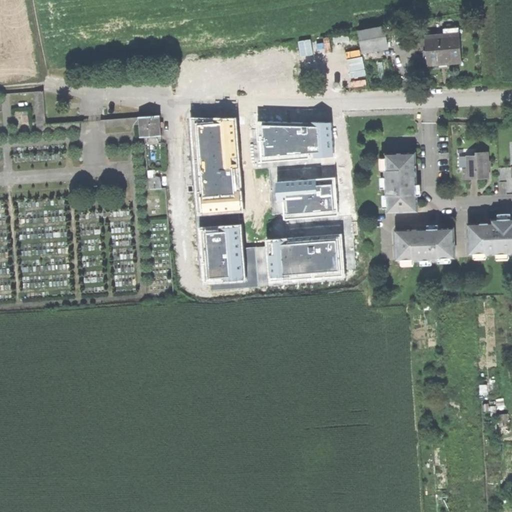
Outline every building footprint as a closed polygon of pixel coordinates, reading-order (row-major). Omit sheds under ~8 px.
[(389,46),(385,26),(362,31),(363,32),(361,33),(364,51),(389,46)] [(444,63),(461,63),(460,29),(439,30),(440,37),(427,37),(428,64),(444,63)] [(355,53),(364,51),(361,33),(351,34),(355,53)] [(43,87),(35,88),(39,127),(79,126),(79,119),(46,120),(43,87)] [(140,137),(161,136),(160,115),(139,116),(140,137)] [(237,118),(191,117),(198,213),(243,211),(237,118)] [(334,155),(331,123),(257,121),(259,141),(262,141),(263,161),(334,155)] [(415,153),(386,154),(387,171),(385,171),(386,195),(388,195),(389,212),(418,211),(418,194),(415,194),(415,187),(417,187),(415,153)] [(464,180),(488,180),(488,157),(477,157),(468,157),(468,170),(464,170),(464,180)] [(160,177),(147,178),(148,188),(161,187),(160,177)] [(339,215),(336,177),(278,181),(280,201),(284,200),(286,218),(339,215)] [(511,219),(504,219),(492,220),(492,224),(467,225),(468,254),(485,253),(485,255),(511,254),(511,219)] [(242,225),(200,228),(204,283),(246,280),(242,225)] [(454,257),(453,228),(437,228),(436,228),(436,231),(430,231),(430,229),(429,229),(395,230),(396,259),(413,259),(413,261),(437,260),(437,258),(454,257)] [(342,234),(268,240),(271,281),(345,276),(342,234)]
